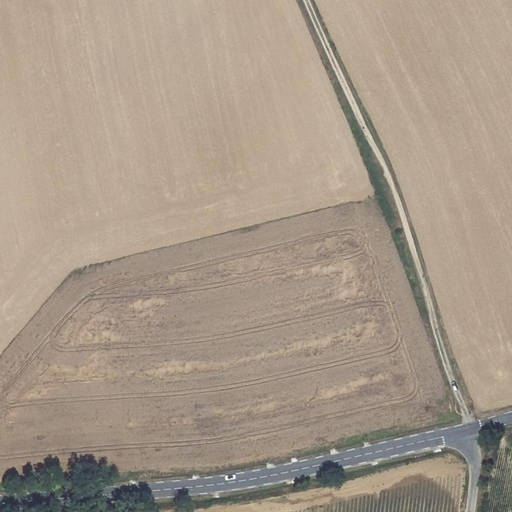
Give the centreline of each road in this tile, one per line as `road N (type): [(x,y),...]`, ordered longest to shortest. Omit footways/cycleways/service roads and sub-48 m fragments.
road 1 (tertiary): [(0,502),(196,487),(470,431)]
road 2 (track): [(470,431),(401,207),(305,0)]
